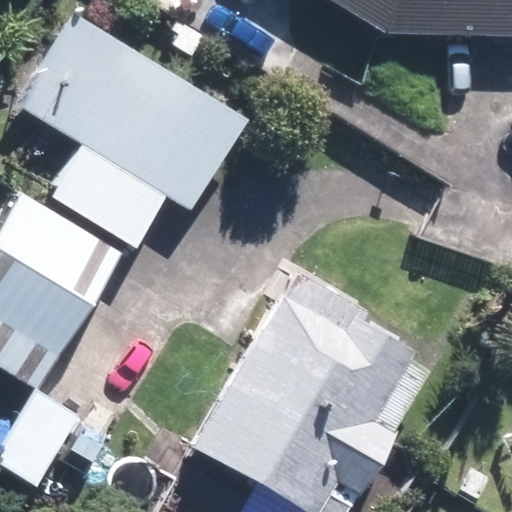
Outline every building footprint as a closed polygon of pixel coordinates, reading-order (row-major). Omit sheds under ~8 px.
[(511,36),(511,0),(319,0),(376,34),(376,35),(511,36)] [(235,119),(56,16),(3,106),(182,209),(235,119)] [(155,198),(69,149),(39,202),(125,251),(155,198)] [(109,257),(10,194),(0,209),(0,374),(25,390),(109,257)] [(152,511),(336,511),(416,371),(398,361),(403,352),(350,322),(357,310),(285,270),(149,510),(152,511)]
